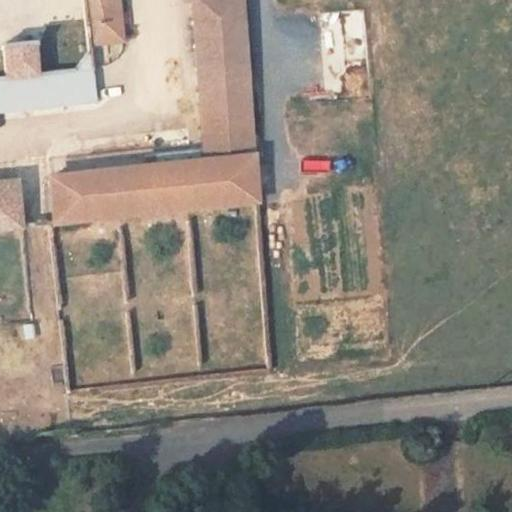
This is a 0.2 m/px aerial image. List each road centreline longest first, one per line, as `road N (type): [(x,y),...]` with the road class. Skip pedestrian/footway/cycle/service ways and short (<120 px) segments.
road 1 (unclassified): [(511,401),(199,437)]
road 2 (unclassified): [(199,437),(0,459)]
